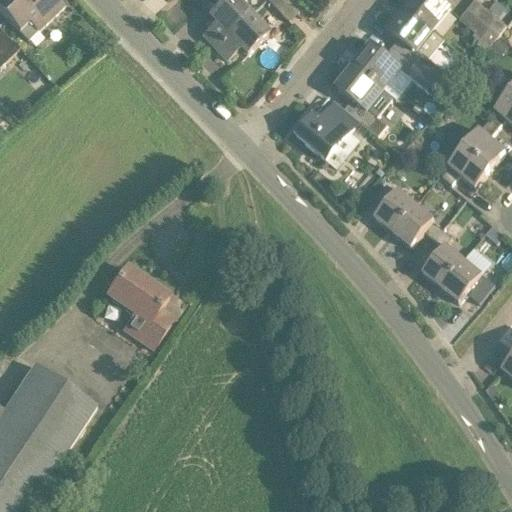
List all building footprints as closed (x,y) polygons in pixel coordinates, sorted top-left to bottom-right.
[(30,0),(24,6),(18,0),(0,0),(0,16),(18,36),(26,45),(36,36),(63,10),(54,0),(30,0)] [(215,53),(250,20),(237,7),(242,2),(240,0),(221,0),(226,5),(209,21),(216,28),(203,40),(215,53)] [(287,27),(298,17),(281,0),(270,0),(266,4),(287,27)] [(403,10),(433,35),(450,14),(433,0),(416,0),(413,4),(410,1),(403,10)] [(467,14),(499,41),(507,30),(474,5),(467,14)] [(415,56),(433,35),(403,10),(395,21),(398,23),(388,35),(415,56)] [(485,57),(499,41),(467,14),(459,24),(475,38),(472,41),(479,46),(476,50),(485,57)] [(250,20),(215,53),(227,65),(240,53),(246,60),(268,39),(250,20)] [(0,72),(19,54),(0,34),(0,72)] [(384,95),(401,74),(371,50),(354,71),(384,95)] [(414,68),(435,85),(452,99),(460,88),(421,58),(414,68)] [(427,95),(435,85),(414,68),(405,79),(427,95)] [(394,103),(384,95),(354,71),(337,93),(352,106),(345,115),(359,127),(378,142),(387,131),(378,123),(394,103)] [(441,107),(449,97),(435,85),(427,95),(441,107)] [(511,130),(511,99),(510,98),(496,115),(497,116),(489,126),(498,134),(506,125),(511,130)] [(345,115),(336,107),(321,126),(314,121),(297,142),(327,166),(359,127),(345,115)] [(490,144),(498,134),(489,126),(481,136),(479,135),(464,153),(492,175),(507,157),(490,144)] [(476,194),(492,175),(464,153),(449,171),(450,172),(442,182),(452,190),(460,180),(476,194)] [(393,238),(416,211),(398,196),(397,197),(387,189),(378,199),(388,207),(375,223),(393,238)] [(434,245),(442,235),(433,228),(435,226),(416,211),(393,238),(411,254),(425,238),(434,245)] [(504,240),(493,231),(486,240),(497,250),(504,240)] [(441,294),(464,266),(446,251),(453,244),(442,235),(434,245),(444,253),(423,278),(441,294)] [(476,252),(467,265),(486,278),(494,265),(476,252)] [(464,266),(441,294),(459,309),(463,304),(467,299),(481,311),(496,292),(483,281),(464,266)] [(154,356),(175,325),(161,315),(169,302),(127,273),(107,302),(135,321),(125,336),(154,356)] [(511,361),(501,374),(511,383),(511,361)] [(0,511),(30,511),(96,412),(35,372),(5,417),(0,414),(0,511)] [(498,396),(492,388),(484,394),(489,402),(498,396)]
